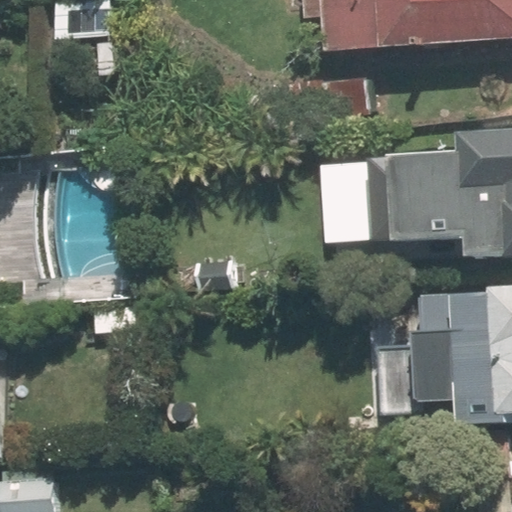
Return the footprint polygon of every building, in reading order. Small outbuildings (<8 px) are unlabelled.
[(511,0),(324,0),(325,18),(345,18),(346,47),(511,41),(511,0)] [(487,237),(488,264),(511,262),(511,123),(491,124),(492,149),(400,153),(404,241),(487,237)] [(0,302),(77,297),(72,230),(0,234),(0,302)] [(511,291),(380,299),(387,419),(438,416),(437,398),(490,395),(492,428),(511,426),(511,291)] [(0,461),(25,460),(18,375),(0,376),(0,461)] [(67,511),(68,467),(16,467),(15,511),(67,511)]
